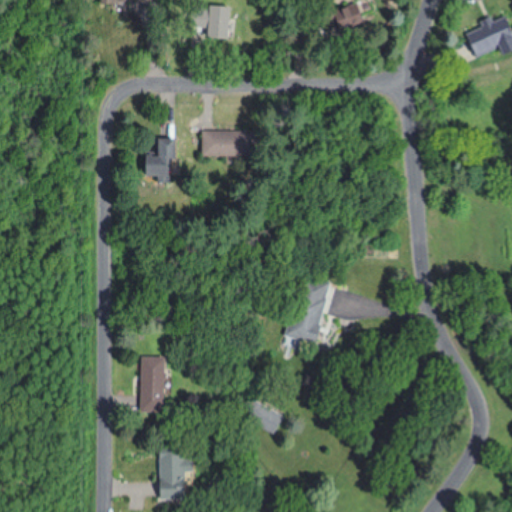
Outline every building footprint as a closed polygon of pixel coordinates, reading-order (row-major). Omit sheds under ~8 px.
[(345,19),(339,10),(336,11),(331,3),(312,14),(323,32),(345,19)] [(226,8),(205,7),(205,12),(193,12),(192,27),(203,27),(203,40),(224,41),(226,8)] [(502,21),(458,29),(462,53),(507,46),(502,21)] [(237,132),(198,132),(198,157),(237,157),(237,132)] [(183,140),(166,139),(166,153),(149,153),(148,179),(183,180),(183,140)] [(329,283),(301,275),(283,337),(310,345),(329,283)] [(146,358),(146,415),(173,415),(173,358),(146,358)] [(164,452),(166,501),(198,500),(197,472),(205,472),(204,459),(194,459),(194,451),(164,452)]
